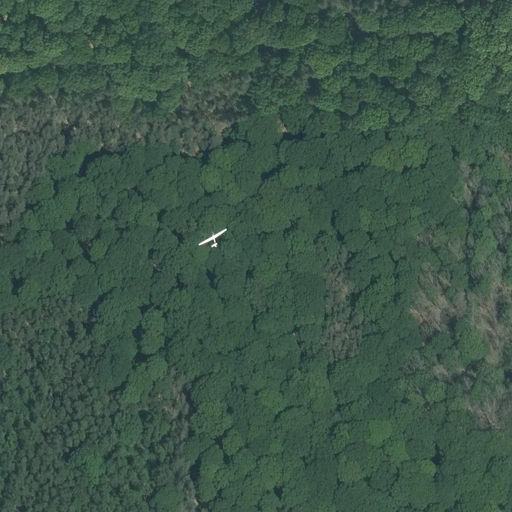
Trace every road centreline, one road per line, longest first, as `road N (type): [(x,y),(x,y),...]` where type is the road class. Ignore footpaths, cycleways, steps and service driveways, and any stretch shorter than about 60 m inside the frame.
road 1 (track): [(318,511),(270,32),(511,6)]
road 2 (track): [(266,0),(270,32),(0,59)]
